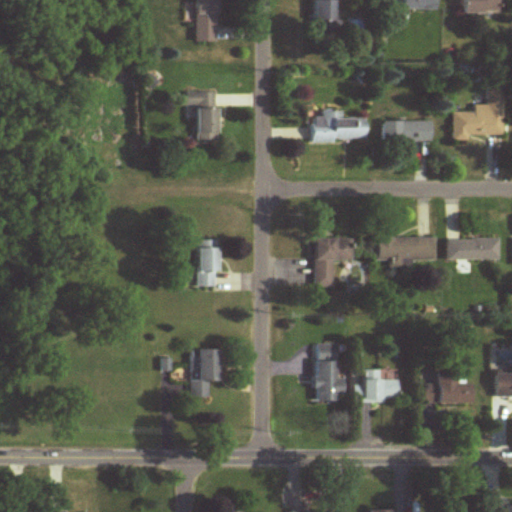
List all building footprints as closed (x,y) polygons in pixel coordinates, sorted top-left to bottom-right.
[(216,43),(215,0),(193,0),(194,43),(216,43)] [(313,0),(313,29),(334,29),(333,0),(313,0)] [(383,0),(384,9),(433,9),(432,0),(383,0)] [(459,0),(460,13),(497,13),(497,0),(459,0)] [(500,138),(501,92),(484,91),(483,107),(471,106),(471,113),(450,113),(449,142),(466,142),(466,137),(500,138)] [(194,142),(214,142),(213,93),(184,94),(184,108),(193,108),(194,142)] [(308,143),(362,143),(362,119),(308,119),(308,143)] [(380,122),(380,143),(428,143),(428,122),(380,122)] [(312,239),(312,289),(331,289),(331,261),(349,261),(349,239),(312,239)] [(433,239),(375,239),(375,262),(387,262),(387,269),(401,269),(401,262),(433,262),(433,239)] [(195,240),(195,288),(214,288),(214,240),(195,240)] [(444,240),(444,261),(497,261),(497,240),(444,240)] [(335,402),(336,346),(314,346),(313,402),(335,402)] [(217,383),(217,351),(188,351),(188,399),(206,399),(206,383),(217,383)] [(395,381),(378,381),(378,371),(357,372),(358,403),(396,403),(395,381)] [(511,397),(511,373),(493,373),(493,397),(511,397)] [(422,405),(469,405),(469,375),(433,375),(433,385),(422,385),(422,405)]
